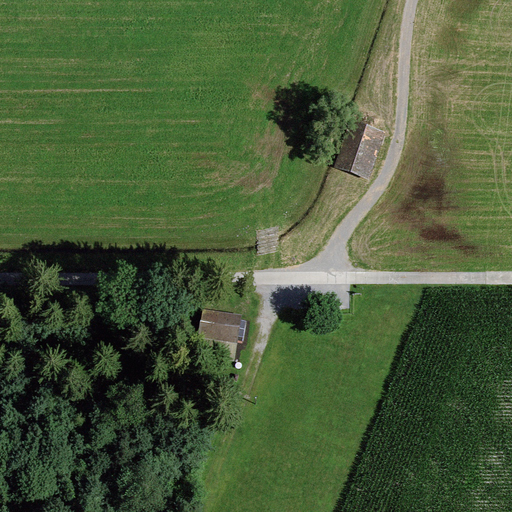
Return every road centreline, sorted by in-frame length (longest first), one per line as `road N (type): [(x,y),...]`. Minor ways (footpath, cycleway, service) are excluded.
road 1 (track): [(511,278),(0,278)]
road 2 (track): [(410,0),(401,131),(388,173),(341,234),(324,277)]
